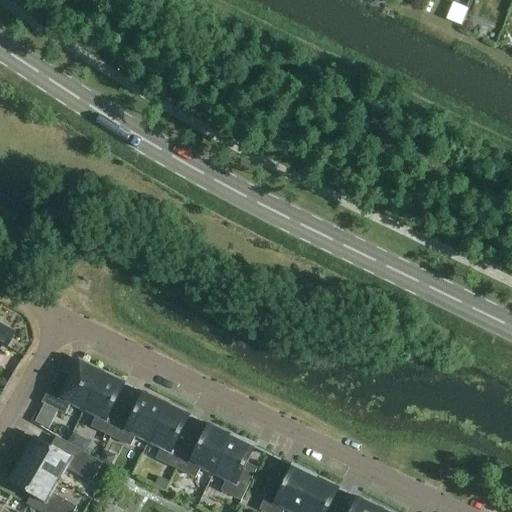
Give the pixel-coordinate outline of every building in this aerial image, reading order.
[(0,345),(5,348),(13,333),(0,326),(0,345)] [(84,410),(102,373),(80,362),(70,383),(57,377),(44,404),(66,415),(71,404),(84,410)] [(102,373),(84,410),(97,417),(92,428),(111,437),(125,410),(115,405),(125,384),(102,373)] [(125,410),(111,437),(131,446),(136,436),(149,442),(167,405),(145,394),(135,415),(125,410)] [(167,405),(149,442),(162,449),(157,459),(176,469),(189,442),(180,437),(190,416),(167,405)] [(189,442),(176,469),(196,478),(201,468),(214,474),(232,437),(210,426),(199,447),(189,442)] [(232,437),(214,474),(227,480),(222,491),(241,501),(255,474),(244,469),(255,448),(232,437)] [(23,460),(59,481),(67,468),(91,483),(102,464),(62,440),(56,450),(36,438),(23,460)] [(52,494),(59,481),(23,460),(10,482),(33,495),(28,505),(40,511),(74,511),(76,508),(52,494)] [(291,511),(299,511),(317,478),(294,467),(284,488),(273,483),(260,510),(264,511),(283,511),(285,509),(291,511)] [(160,477),(156,485),(165,489),(169,481),(160,477)] [(317,478),(299,511),(332,511),(329,510),(339,489),(317,478)] [(380,511),(381,510),(359,499),(352,511),(380,511)]
